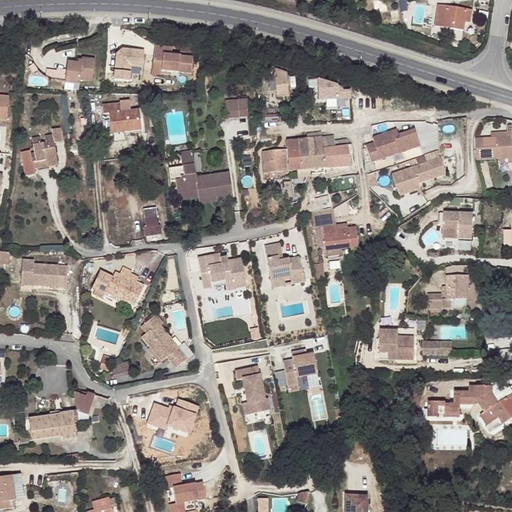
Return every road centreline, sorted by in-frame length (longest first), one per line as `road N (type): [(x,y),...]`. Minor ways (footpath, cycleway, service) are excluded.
road 1 (secondary): [(0,13),(167,8),(236,17),(484,89)]
road 2 (residential): [(112,391),(134,451),(127,465),(31,470)]
road 3 (residential): [(321,177),(293,223),(184,248)]
road 4 (residential): [(204,382),(184,248)]
road 5 (residential): [(112,391),(102,392),(46,347),(0,343)]
